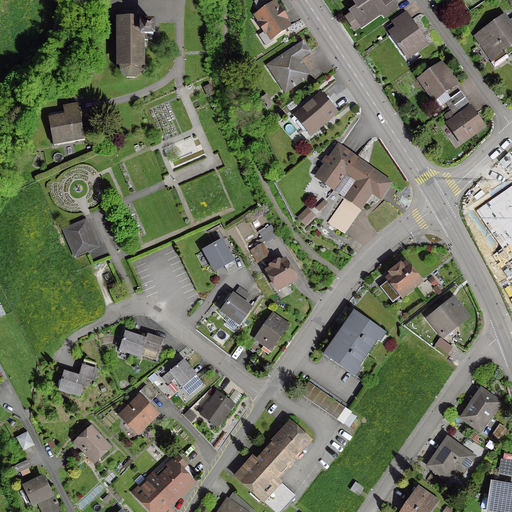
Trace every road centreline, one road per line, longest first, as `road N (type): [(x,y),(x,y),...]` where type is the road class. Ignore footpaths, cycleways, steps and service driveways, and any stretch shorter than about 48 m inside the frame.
road 1 (residential): [(438,202),(357,268),(264,397)]
road 2 (residential): [(66,350),(75,335),(147,307),(264,397)]
road 3 (residential): [(438,202),(305,0)]
road 4 (residential): [(365,511),(471,365),(503,335)]
road 5 (residential): [(511,129),(418,0)]
road 6 (residential): [(503,335),(438,202)]
road 7 (residential): [(264,397),(184,511)]
